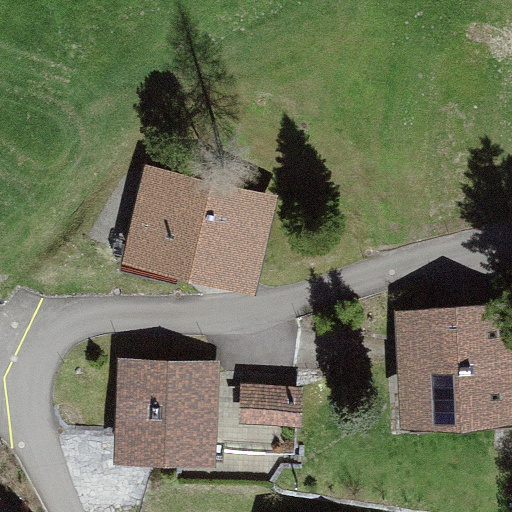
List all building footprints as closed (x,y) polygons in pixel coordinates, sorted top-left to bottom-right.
[(286,197),(151,174),(137,259),(272,282),(286,197)] [(511,319),(410,325),(416,435),(511,429),(511,319)] [(228,366),(128,365),(128,465),(228,466),(228,366)] [(240,380),(239,418),(304,420),(305,382),(240,380)] [(13,511),(15,510),(0,499),(0,511),(13,511)]
